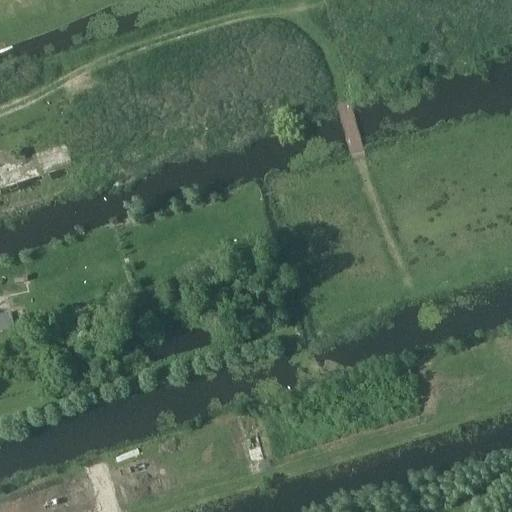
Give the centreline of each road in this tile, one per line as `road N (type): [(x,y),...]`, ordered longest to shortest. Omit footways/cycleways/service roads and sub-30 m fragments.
road 1 (track): [(284,14),(303,21),(327,51),(407,288)]
road 2 (track): [(0,114),(166,40),(284,14)]
